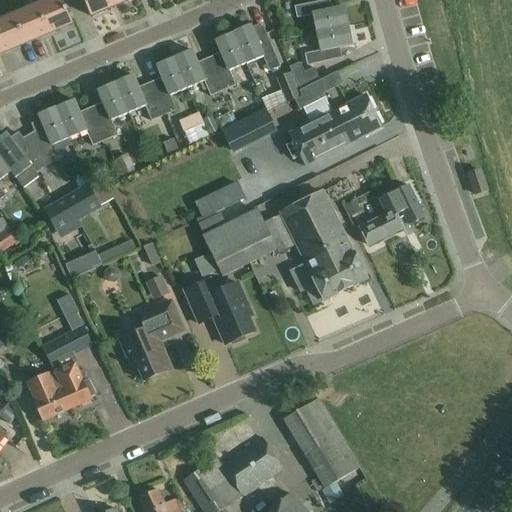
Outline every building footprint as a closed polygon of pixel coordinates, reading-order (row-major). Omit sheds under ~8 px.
[(20,0),(26,11),(14,16),(26,43),(49,33),(37,6),(34,0),(20,0)] [(63,0),(51,0),(37,6),(49,33),(73,23),(63,0)] [(85,0),(92,15),(115,6),(112,0),(85,0)] [(317,33),(350,26),(345,7),(332,10),(329,0),(327,0),(294,7),(297,18),(313,15),(317,33)] [(415,0),(399,0),(398,1),(404,12),(418,5),(415,0)] [(0,21),(0,48),(2,54),(26,43),(14,16),(1,22),(0,21)] [(251,26),(233,34),(245,64),(263,57),(269,71),(280,67),(262,26),(252,30),(251,26)] [(350,26),(317,33),(321,51),(305,54),(307,65),(342,58),(340,48),(354,45),(350,26)] [(245,64),(233,34),(215,41),(221,54),(211,58),(225,90),(235,86),(229,71),(245,64)] [(174,58),(187,89),(204,82),(210,96),(220,92),(207,60),(197,64),(192,51),(174,58)] [(187,89),(174,58),(156,66),(161,79),(152,83),(166,115),(177,110),(171,96),(187,89)] [(303,71),(299,62),(290,66),(299,86),(319,78),(314,67),(303,71)] [(299,91),(302,97),(294,101),(299,111),(326,97),(325,93),(344,83),(338,71),(299,91)] [(115,83),(128,113),(144,107),(150,121),(161,117),(148,85),(139,88),(133,75),(115,83)] [(292,76),(282,80),(277,82),(286,103),(301,97),(292,76)] [(128,113),(115,83),(97,90),(102,103),(92,108),(105,140),(116,135),(110,121),(128,113)] [(365,95),(327,114),(288,134),(305,166),(381,127),(365,95)] [(74,99),(56,107),(68,137),(85,130),(91,146),(102,141),(89,108),(80,112),(74,99)] [(41,120),(31,124),(38,143),(50,163),(58,160),(55,151),(71,144),(68,137),(56,107),(38,114),(41,120)] [(262,136),(275,130),(265,110),(222,132),(232,152),(245,145),(241,138),(259,129),(262,136)] [(214,121),(219,131),(228,127),(223,117),(214,121)] [(209,137),(204,125),(185,133),(190,145),(209,137)] [(31,149),(19,132),(10,138),(6,133),(0,137),(0,156),(11,171),(24,188),(39,177),(36,172),(42,168),(31,149)] [(174,140),(163,144),(167,154),(178,149),(174,140)] [(0,179),(11,171),(0,156),(0,198),(5,194),(0,187),(0,179)] [(127,156),(116,161),(123,177),(135,171),(127,156)] [(487,192),(481,171),(470,174),(476,195),(487,192)] [(96,172),(86,178),(90,185),(88,186),(92,193),(104,187),(96,172)] [(195,201),(202,215),(244,196),(237,181),(195,201)] [(387,215),(360,228),(369,245),(425,217),(409,185),(379,200),(387,215)] [(67,202),(77,220),(100,207),(92,193),(88,186),(79,191),(65,199),(67,202)] [(104,187),(92,193),(100,207),(112,200),(104,187)] [(323,192),(305,201),(280,214),(311,275),(307,277),(302,266),(290,272),(301,293),(306,290),(314,305),(323,300),(324,302),(367,280),(323,192)] [(67,202),(65,199),(46,210),(58,231),(77,220),(67,202)] [(360,212),(355,202),(345,207),(350,217),(360,212)] [(278,251),(292,244),(278,215),(263,222),(256,208),(202,235),(221,275),(276,248),(278,251)] [(0,254),(19,241),(10,228),(0,234),(0,254)] [(51,249),(42,252),(50,277),(60,274),(51,249)] [(94,249),(64,263),(71,278),(101,264),(94,249)] [(198,260),(205,275),(216,271),(209,255),(198,260)] [(234,344),(245,339),(244,337),(255,332),(249,318),(252,316),(238,283),(216,292),(210,279),(185,291),(199,324),(214,318),(225,345),(233,342),(234,344)] [(168,294),(162,281),(152,285),(158,298),(168,294)] [(184,331),(171,301),(139,315),(146,329),(119,341),(130,364),(135,362),(144,381),(172,369),(160,342),(184,331)] [(76,314),(66,319),(72,332),(83,326),(76,314)] [(72,332),(42,347),(51,366),(71,356),(93,345),(83,326),(72,332)] [(71,356),(51,366),(54,372),(55,372),(62,388),(71,408),(82,404),(82,405),(90,402),(89,400),(92,399),(91,396),(95,394),(88,379),(84,381),(83,379),(82,379),(75,362),(74,363),(71,356)] [(42,378),(27,384),(29,389),(35,401),(34,401),(43,421),(71,408),(62,388),(55,372),(54,372),(42,378)] [(359,468),(318,399),(284,419),(325,488),(359,468)] [(261,437),(221,465),(243,497),(284,470),(261,437)] [(243,497),(221,465),(216,458),(182,481),(202,511),(218,511),(221,511),(243,497)] [(164,505),(157,490),(137,500),(143,511),(178,511),(174,500),(164,505)] [(307,511),(290,492),(268,511),(307,511)]
